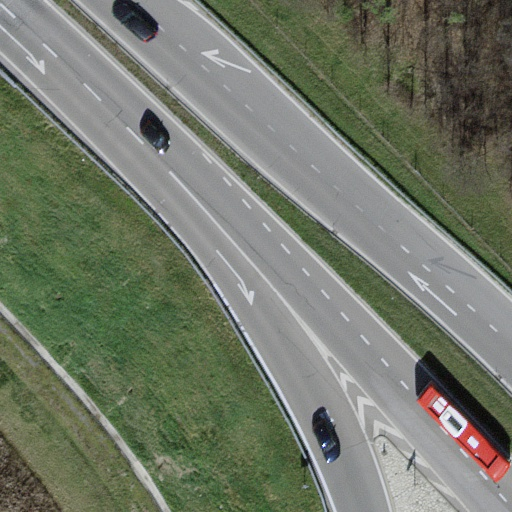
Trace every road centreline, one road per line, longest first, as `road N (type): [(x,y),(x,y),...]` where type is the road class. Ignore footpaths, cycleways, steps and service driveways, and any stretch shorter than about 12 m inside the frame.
road 1 (secondary): [(511,350),(111,0)]
road 2 (secondary): [(0,2),(263,259)]
road 3 (secondary): [(263,259),(510,511)]
road 4 (motorway): [(263,259),(360,511)]
road 5 (track): [(0,336),(90,438),(141,511)]
